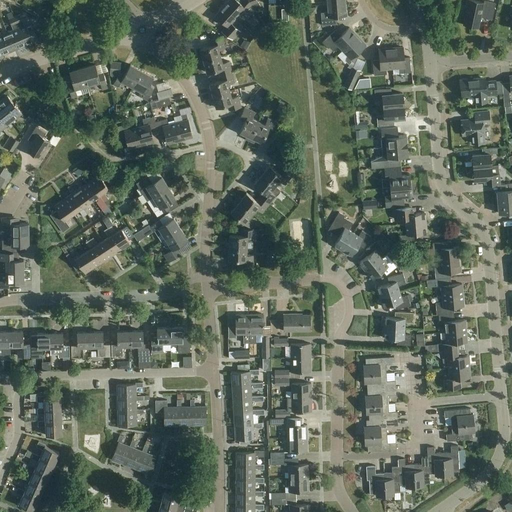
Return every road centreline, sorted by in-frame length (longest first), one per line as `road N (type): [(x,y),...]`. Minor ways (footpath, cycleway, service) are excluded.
road 1 (tertiary): [(502,397),(484,229),(440,178),(429,63)]
road 2 (residential): [(0,479),(28,381),(213,372)]
road 3 (residential): [(205,273),(205,124),(194,95),(147,39)]
road 4 (residential): [(336,458),(338,344),(349,299),(323,279)]
road 5 (residential): [(36,300),(168,295),(205,273)]
road 6 (residential): [(219,511),(213,372)]
road 7 (unclassified): [(0,76),(132,36)]
road 8 (residential): [(336,458),(394,456),(415,445),(412,403)]
